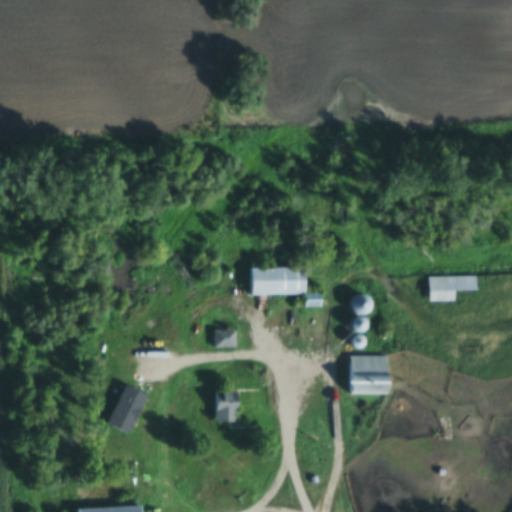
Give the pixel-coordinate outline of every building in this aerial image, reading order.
[(304,275),(304,303),(250,303),(250,275),(304,275)] [(427,286),(475,285),(475,299),(453,299),(453,310),(427,310),(427,286)] [(304,302),(318,302),(318,316),(304,316),(304,302)] [(360,323),(365,322),(368,319),(370,315),(370,310),(368,306),(364,303),(360,302),(356,303),(352,306),(350,310),(350,315),(352,319),(356,322),(360,323)] [(358,340),(362,339),(365,336),(366,332),(365,328),(362,325),(358,324),(354,325),(351,328),(350,332),(351,336),(354,339),(358,340)] [(211,339),(235,339),(235,356),(212,356),(211,339)] [(357,356),(361,355),(363,353),(364,349),(363,346),(361,343),(357,342),(354,343),(351,346),(350,349),(351,353),(354,355),(357,356)] [(349,365),(386,364),(386,402),(349,403),(349,365)] [(214,400),(235,400),(235,429),(214,429),(214,400)] [(193,408),(201,408),(201,431),(193,431),(193,408)] [(511,416),(496,416),(496,429),(511,429),(511,416)] [(247,421),(253,424),(243,445),(237,441),(247,421)] [(497,426),(511,426),(511,437),(497,437),(497,426)]
